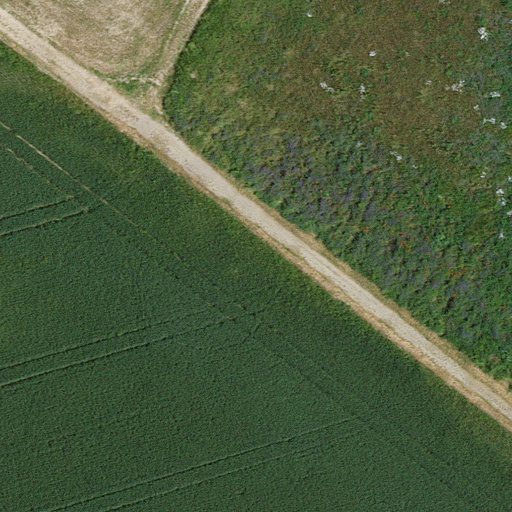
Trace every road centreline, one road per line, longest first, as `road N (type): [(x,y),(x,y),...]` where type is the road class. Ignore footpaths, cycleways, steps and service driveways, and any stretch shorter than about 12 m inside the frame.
road 1 (track): [(0,17),(511,413)]
road 2 (track): [(145,128),(214,0)]
